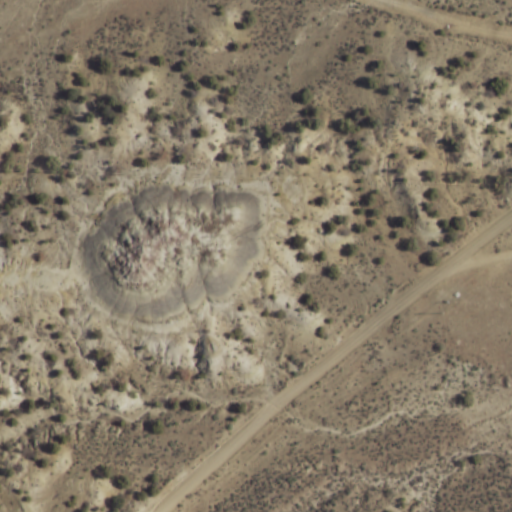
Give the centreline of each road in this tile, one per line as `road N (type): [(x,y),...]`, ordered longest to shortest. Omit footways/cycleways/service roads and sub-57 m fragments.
road 1 (tertiary): [(152,511),(258,414),(511,213)]
road 2 (residential): [(511,38),(382,0)]
